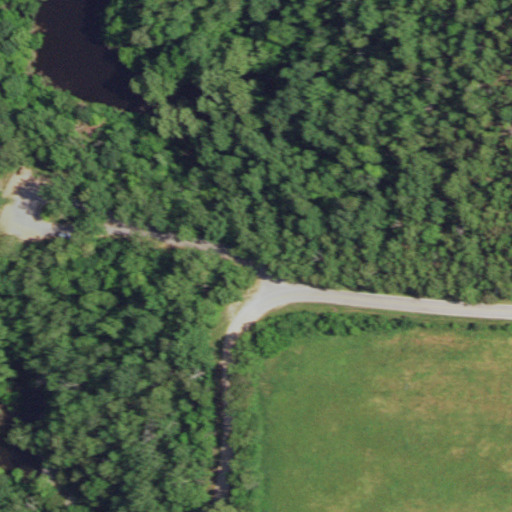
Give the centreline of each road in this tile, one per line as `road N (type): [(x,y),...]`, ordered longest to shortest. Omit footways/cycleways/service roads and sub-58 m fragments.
road 1 (residential): [(211,511),(230,343),(249,309),(284,295)]
road 2 (secondary): [(511,310),(284,295)]
